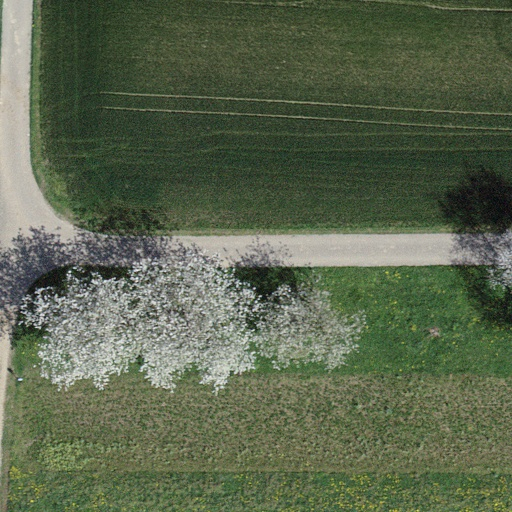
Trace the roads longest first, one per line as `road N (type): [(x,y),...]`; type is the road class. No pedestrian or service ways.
road 1 (unclassified): [(511,214),(86,206),(20,134),(27,0)]
road 2 (track): [(20,134),(0,406)]
